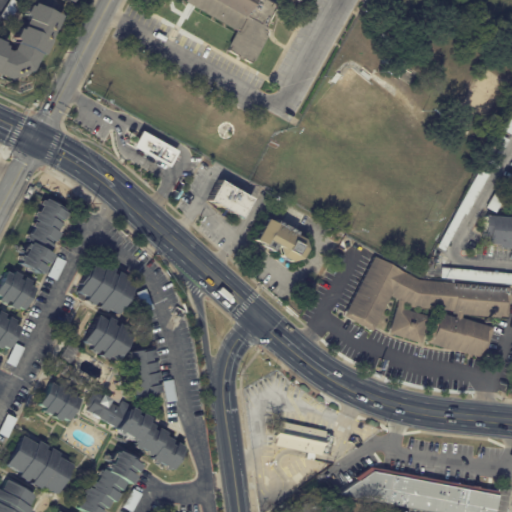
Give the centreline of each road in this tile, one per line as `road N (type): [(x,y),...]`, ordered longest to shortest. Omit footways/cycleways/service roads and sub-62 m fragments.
road 1 (secondary): [(108,183),(258,316)]
road 2 (secondary): [(328,377),(403,407),(511,420)]
road 3 (tertiary): [(170,240),(191,281),(221,404)]
